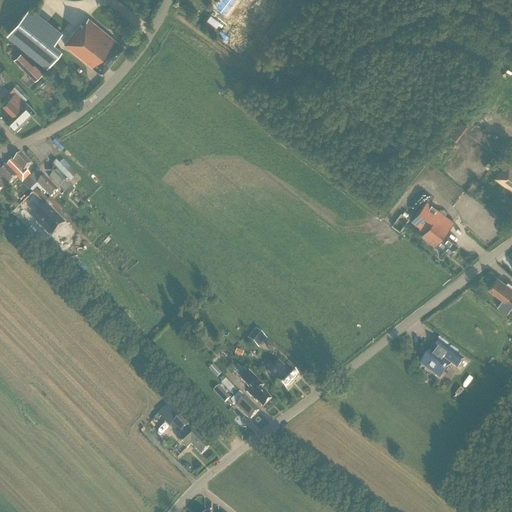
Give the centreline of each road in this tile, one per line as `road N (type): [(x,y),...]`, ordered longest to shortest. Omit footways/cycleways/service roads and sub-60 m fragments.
road 1 (unclassified): [(177,511),(240,451),(511,244)]
road 2 (unclassified): [(0,156),(50,131),(112,84),(170,0)]
